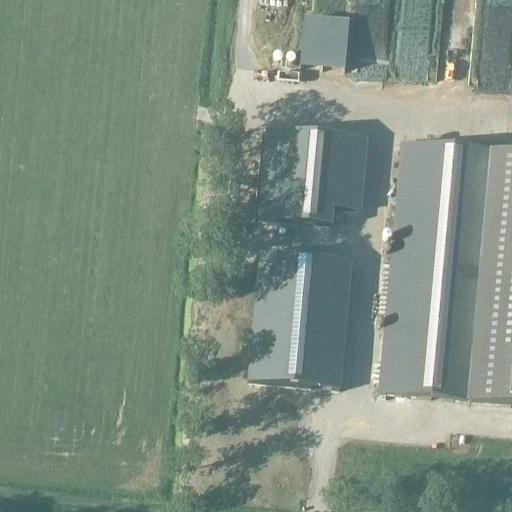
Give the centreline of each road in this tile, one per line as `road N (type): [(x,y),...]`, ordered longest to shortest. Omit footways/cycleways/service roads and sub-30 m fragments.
road 1 (unknown): [(337,418),(346,387),(359,101)]
road 2 (unknown): [(337,418),(511,422)]
